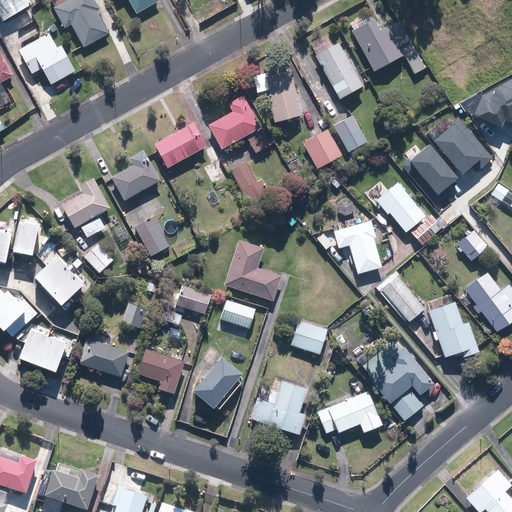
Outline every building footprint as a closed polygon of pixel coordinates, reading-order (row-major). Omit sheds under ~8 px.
[(30,6),(26,0),(0,0),(0,23),(0,24),(30,6)] [(90,0),(67,0),(51,9),(62,28),(69,25),(82,48),(106,35),(94,12),(96,11),(90,0)] [(157,2),(156,0),(126,0),(135,15),(157,2)] [(421,0),(419,0),(402,12),(420,40),(453,19),(445,6),(431,15),(421,0)] [(508,0),(465,0),(487,24),(511,3),(508,0)] [(352,31),(350,32),(372,73),(400,57),(395,48),(398,46),(414,74),(422,69),(397,23),(377,33),(367,16),(349,26),(352,31)] [(40,36),(35,28),(16,40),(21,47),(40,36)] [(40,68),(50,85),(71,73),(58,49),(55,51),(46,35),(17,51),(30,74),(40,68)] [(359,87),(336,45),(314,56),(337,98),(359,87)] [(0,56),(0,79),(10,74),(0,56)] [(299,115),(288,72),(264,78),(269,98),(267,98),(273,122),(299,115)] [(506,119),(511,121),(511,78),(482,95),(474,115),(503,127),(506,119)] [(206,126),(219,150),(257,129),(240,98),(228,105),(232,112),(206,126)] [(365,142),(351,117),(333,127),(347,152),(365,142)] [(493,158),(458,118),(452,124),(453,125),(434,141),(462,175),(472,166),(477,172),(493,158)] [(166,168),(204,147),(191,124),(153,145),(166,168)] [(340,156),(326,130),(302,143),(316,169),(340,156)] [(255,154),(269,145),(261,131),(246,140),(255,154)] [(457,178),(430,145),(411,161),(409,159),(401,165),(436,207),(453,192),(448,186),(457,178)] [(122,200),(157,181),(141,151),(127,159),(132,167),(110,179),(122,200)] [(219,161),(203,169),(212,187),(228,178),(219,161)] [(260,179),(255,182),(244,163),(229,171),(250,207),(269,196),(260,179)] [(423,217),(394,183),(374,200),(404,234),(423,217)] [(60,206),(73,229),(108,209),(95,186),(60,206)] [(420,246),(440,228),(428,215),(408,233),(420,246)] [(98,218),(80,228),(85,239),(104,229),(98,218)] [(168,246),(151,218),(133,229),(149,257),(168,246)] [(33,256),(39,225),(19,221),(13,252),(33,256)] [(331,232),(335,249),(347,246),(355,275),(379,268),(371,239),(373,238),(368,221),(331,232)] [(120,223),(111,228),(119,242),(128,237),(120,223)] [(0,261),(6,262),(12,234),(0,231),(0,261)] [(470,232),(455,244),(469,261),(484,249),(470,232)] [(261,249),(236,241),(221,286),(271,302),(279,277),(255,269),(261,249)] [(111,260),(96,245),(82,258),(98,273),(111,260)] [(34,278),(61,306),(83,284),(55,257),(34,278)] [(511,318),(511,311),(509,307),(511,304),(511,292),(506,284),(497,291),(484,273),(462,290),(493,332),(511,318)] [(422,309),(394,276),(378,290),(406,322),(422,309)] [(209,294),(180,286),(174,306),(203,315),(209,294)] [(12,337),(38,313),(23,297),(19,301),(8,290),(5,293),(0,288),(0,326),(4,331),(5,329),(12,337)] [(254,309),(225,300),(219,320),(248,329),(254,309)] [(145,310),(126,303),(120,322),(139,328),(145,310)] [(475,352),(466,323),(460,325),(453,303),(426,312),(441,357),(458,352),(460,357),(475,352)] [(161,309),(158,318),(177,326),(180,316),(161,309)] [(325,330),(297,321),(289,346),(317,355),(325,330)] [(66,344),(30,330),(19,358),(56,372),(66,344)] [(127,352),(84,338),(75,364),(119,378),(127,352)] [(387,404),(388,403),(402,422),(424,405),(416,395),(431,384),(401,347),(400,348),(394,341),(361,367),(371,380),(369,381),(387,404)] [(135,374),(158,382),(156,389),(171,394),(182,362),(143,349),(135,374)] [(239,374),(218,357),(189,392),(209,409),(239,374)] [(248,419),(297,435),(303,415),(297,413),(304,389),(280,382),(272,405),(254,399),(248,419)] [(360,433),(379,425),(365,391),(315,412),(324,434),(334,430),(336,433),(357,425),(360,433)] [(59,453),(51,451),(46,470),(53,472),(59,453)] [(0,488),(24,496),(34,463),(19,459),(17,466),(0,460),(0,488)] [(478,511),(482,509),(484,511),(511,511),(511,503),(502,492),(509,486),(495,470),(463,498),(475,511),(478,511)] [(42,499),(82,511),(85,511),(96,478),(80,473),(77,481),(51,472),(42,499)] [(142,511),(147,496),(125,489),(126,487),(118,485),(112,504),(116,505),(114,511),(142,511)]
